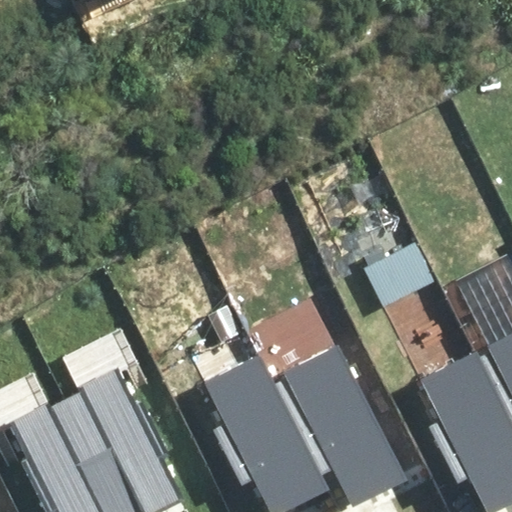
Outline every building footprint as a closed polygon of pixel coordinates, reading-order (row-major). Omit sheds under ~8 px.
[(485,354),(511,406),(511,329),(494,339),(498,347),(485,354)] [(284,368),(269,375),(317,465),(334,457),(353,494),(406,468),(338,334),(281,362),(284,368)] [(475,466),(495,504),(511,495),(511,406),(485,354),(480,345),(425,373),(445,412),(436,417),(464,471),(475,466)] [(226,411),(210,419),(238,472),(251,465),(271,503),(323,477),(317,465),(269,375),(254,347),(206,372),(226,411)] [(168,445),(144,395),(138,398),(120,362),(81,381),(83,386),(70,392),(128,511),(135,508),(137,511),(144,511),(185,493),(163,448),(168,445)] [(33,449),(27,452),(51,502),(56,499),(62,511),(125,511),(128,511),(70,392),(58,398),(56,393),(15,412),(33,449)]
